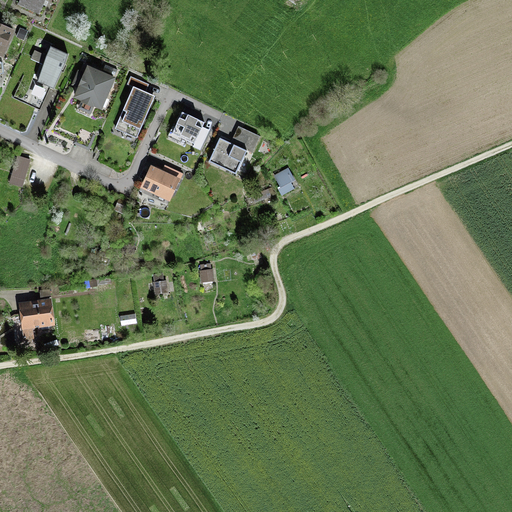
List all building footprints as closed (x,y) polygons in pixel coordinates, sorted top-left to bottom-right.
[(47,0),(18,0),(16,7),(41,17),(47,0)] [(18,27),(0,19),(0,54),(5,57),(18,27)] [(68,57),(51,49),(38,81),(33,79),(23,102),(37,108),(47,85),(54,88),(68,57)] [(113,79),(88,67),(75,95),(101,106),(113,79)] [(135,87),(117,127),(138,137),(156,97),(135,87)] [(213,126),(181,111),(170,136),(202,151),(213,126)] [(260,136),(242,128),(235,144),(220,138),(209,162),(242,177),(260,136)] [(95,135),(82,129),(76,142),(89,148),(95,135)] [(18,156),(10,182),(22,186),(30,160),(18,156)] [(187,177),(155,164),(145,188),(177,201),(187,177)] [(126,210),(130,202),(121,198),(117,206),(126,210)] [(253,260),(262,257),(258,243),(249,245),(253,260)] [(154,275),(156,292),(161,291),(161,288),(166,287),(165,281),(163,281),(163,274),(154,275)] [(48,302),(22,306),(24,325),(41,323),(42,329),(51,328),(48,302)]
